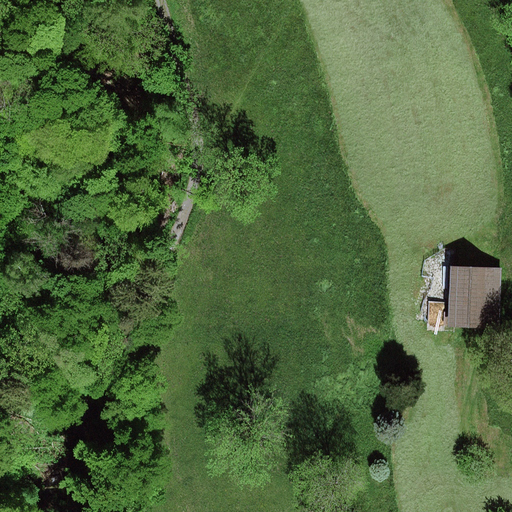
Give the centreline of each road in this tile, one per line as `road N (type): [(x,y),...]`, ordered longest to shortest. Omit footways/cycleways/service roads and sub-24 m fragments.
road 1 (track): [(141,511),(147,310),(192,198),(198,154),(163,0)]
road 2 (track): [(462,511),(426,363)]
